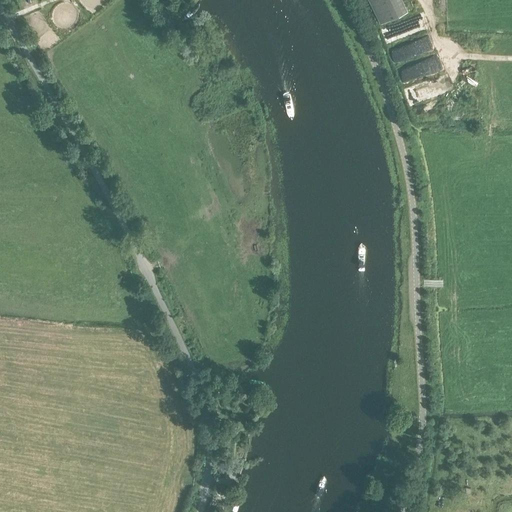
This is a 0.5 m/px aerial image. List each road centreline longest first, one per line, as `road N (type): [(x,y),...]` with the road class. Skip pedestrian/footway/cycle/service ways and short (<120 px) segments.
road 1 (unclassified): [(198,511),(210,439),(202,388),(0,9)]
road 2 (unclassified): [(401,511),(421,440),(415,239),(396,124),(344,0)]
road 3 (track): [(66,511),(178,481),(206,482)]
road 4 (track): [(511,59),(457,55),(436,36),(427,0)]
